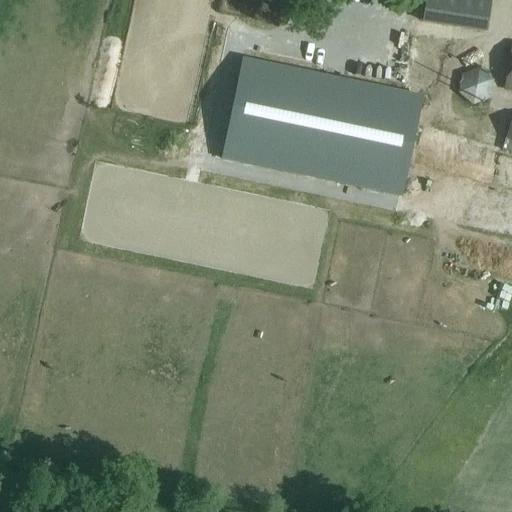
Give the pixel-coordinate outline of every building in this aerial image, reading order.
[(315,0),(308,36),(364,49),(373,7),(341,0),(315,0)] [(424,0),(421,23),(486,33),(490,0),(424,0)] [(405,77),(406,30),(372,29),(371,76),(405,77)] [(439,93),(447,40),(429,38),(421,90),(439,93)] [(246,59),(225,157),(401,194),(422,96),(246,59)] [(459,94),(473,106),(491,99),(494,80),(480,68),(462,75),(459,94)] [(511,114),(501,150),(511,153),(511,114)] [(430,153),(456,159),(460,141),(434,135),(430,153)] [(485,148),(461,142),(457,160),(481,166),(485,148)]
